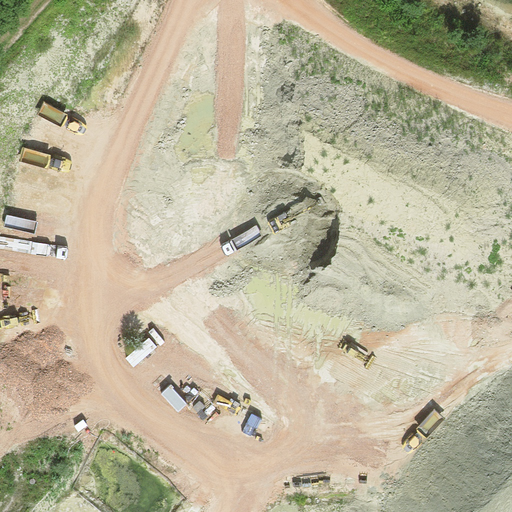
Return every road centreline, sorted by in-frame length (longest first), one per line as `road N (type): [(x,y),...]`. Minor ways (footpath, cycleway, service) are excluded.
road 1 (track): [(202,0),(131,169),(105,267),(113,370),(158,435),(213,469),(286,473),(360,453),(511,359)]
road 2 (track): [(511,304),(458,307),(286,360),(212,349),(148,292)]
